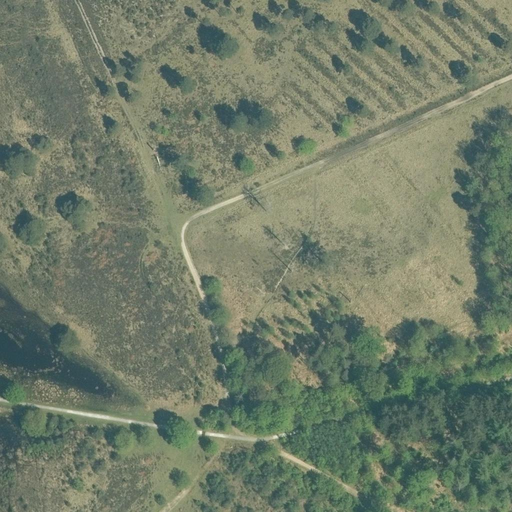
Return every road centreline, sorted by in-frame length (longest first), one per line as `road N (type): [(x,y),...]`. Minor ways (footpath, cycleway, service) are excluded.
road 1 (track): [(390,511),(233,430),(221,354),(176,225)]
road 2 (track): [(176,225),(75,0)]
road 3 (track): [(511,78),(314,166)]
road 4 (track): [(314,166),(176,225)]
